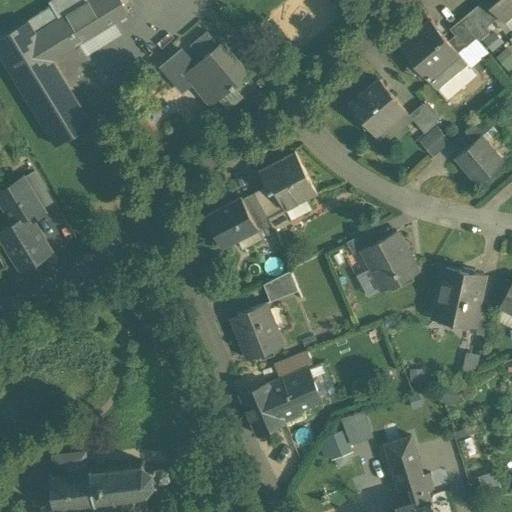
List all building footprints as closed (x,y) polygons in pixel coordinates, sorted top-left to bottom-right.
[(53,59),(48,51),(75,35),(110,13),(114,19),(115,20),(130,11),(123,0),(90,0),(61,19),(53,5),(0,37),(0,50),(42,120),(57,145),(58,144),(91,124),(92,124),(53,59)] [(50,0),(53,5),(61,19),(90,0),(50,0)] [(488,0),(484,0),(473,9),(491,30),(504,19),(500,14),(488,0)] [(511,0),(488,0),(500,14),(511,4),(511,0)] [(511,4),(500,14),(504,19),(511,12),(511,4)] [(491,30),(473,9),(461,19),(477,37),(479,40),(491,30)] [(114,19),(110,13),(75,35),(80,42),(115,20),(114,19)] [(432,19),(418,31),(419,32),(402,47),(429,80),(430,79),(460,54),(461,54),(459,52),(466,46),(456,35),(449,40),(432,19)] [(477,37),(461,19),(451,28),(456,35),(466,46),(477,37)] [(115,20),(80,42),(86,53),(122,31),(115,20)] [(207,30),(191,44),(199,55),(209,47),(211,51),(219,44),(207,30)] [(48,51),(53,59),(80,42),(75,35),(48,51)] [(182,49),(163,65),(183,90),(192,82),(210,104),(211,105),(233,87),(233,88),(235,86),(235,85),(250,72),(250,71),(249,71),(224,41),(224,40),(219,44),(211,51),(195,64),(182,49)] [(511,45),(499,54),(509,68),(511,66),(511,45)] [(460,54),(430,79),(437,88),(468,63),(461,54),(460,54)] [(380,78),(351,103),(376,133),(406,109),(380,78)] [(439,121),(424,102),(410,114),(425,132),(439,121)] [(484,115),(465,130),(474,141),(481,135),(482,135),(493,126),(484,115)] [(437,154),(455,138),(439,121),(421,138),(437,154)] [(474,141),(457,156),(479,181),(503,161),(482,135),(481,135),(474,141)] [(296,153),(262,171),(260,169),(268,186),(270,190),(271,189),(275,187),(282,201),(297,194),(299,199),(316,190),(296,150),(295,151),(296,153)] [(0,189),(0,205),(4,212),(21,201),(32,194),(22,177),(0,189)] [(268,186),(255,192),(267,214),(266,214),(266,216),(281,208),(271,189),(270,190),(268,186)] [(267,214),(255,192),(243,200),(254,220),(266,214),(267,214)] [(32,194),(21,201),(28,213),(31,218),(42,212),(32,194)] [(242,199),(208,217),(222,244),(257,226),(254,220),(243,200),(242,199)] [(21,201),(4,212),(11,224),(28,213),(21,201)] [(11,224),(0,230),(0,231),(22,269),(51,251),(31,218),(28,213),(11,224)] [(372,228),(347,240),(354,253),(363,248),(363,247),(378,239),(372,228)] [(378,239),(363,247),(363,248),(384,289),(419,271),(398,229),(378,239)] [(484,274),(445,266),(435,316),(472,325),(473,325),(478,303),(484,274)] [(291,270),(264,283),(271,301),(299,290),(291,270)] [(511,287),(503,305),(511,309),(511,287)] [(266,301),(238,313),(244,327),(237,329),(249,358),(284,344),(266,301)] [(490,306),(478,303),(473,325),(472,325),(471,330),(484,333),(490,306)] [(232,315),(237,329),(244,327),(238,313),(232,315)] [(322,365),(310,370),(318,389),(330,385),(322,365)] [(308,366),(270,381),(286,421),(302,414),(300,410),(323,400),(318,389),(310,370),(308,366)] [(270,381),(240,394),(257,434),(286,422),(286,421),(270,381)] [(370,407),(346,415),(354,442),(378,434),(370,407)] [(320,437),(327,459),(356,450),(349,428),(320,437)] [(412,434),(385,442),(400,490),(410,487),(414,499),(397,504),(399,510),(432,499),(412,434)] [(85,451),(54,455),(57,474),(88,470),(85,451)] [(110,467),(93,469),(93,465),(90,466),(91,470),(88,470),(57,474),(53,474),(53,471),(50,471),(55,508),(58,508),(57,505),(95,500),(95,504),(97,504),(97,500),(114,498),(114,502),(117,502),(116,498),(134,495),(134,499),(137,499),(136,495),(145,494),(147,497),(149,496),(147,493),(154,485),(157,486),(158,484),(164,484),(165,486),(166,485),(165,484),(169,480),(171,480),(171,479),(169,478),(169,473),(170,472),(169,471),(168,471),(163,468),(164,467),(162,467),(162,468),(156,469),(155,468),(154,469),(152,467),(150,469),(144,464),(145,460),(143,459),(141,463),(132,464),(132,460),(129,461),(130,465),(113,467),(112,463),(110,463),(110,467)] [(446,484),(437,487),(442,504),(451,501),(446,484)] [(399,510),(391,511),(436,511),(433,499),(432,499),(399,510)]
